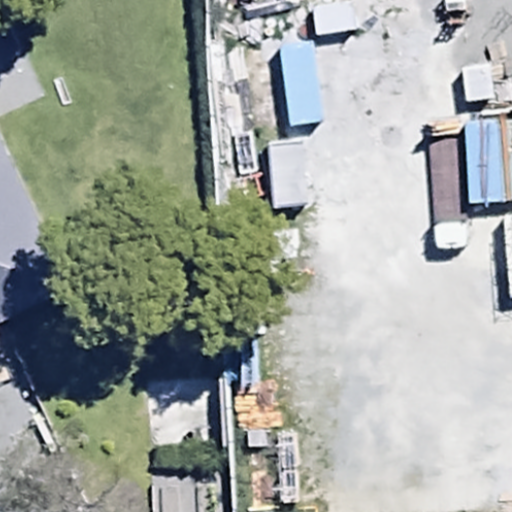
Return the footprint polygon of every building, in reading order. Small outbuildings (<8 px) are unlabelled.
[(214,0),(216,53),(320,49),(317,0),(214,0)] [(0,323),(64,296),(0,145),(0,323)] [(204,385),(143,386),(145,456),(205,455),(204,385)] [(276,411),(277,444),(392,440),(391,407),(276,411)] [(300,461),(300,496),(470,497),(470,462),(300,461)]
